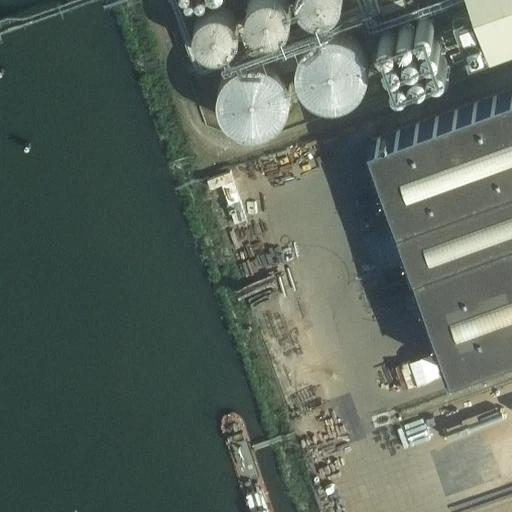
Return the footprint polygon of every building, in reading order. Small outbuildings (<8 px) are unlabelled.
[(183,0),(197,33),(235,18),(227,0),(183,0)] [(245,0),(250,10),(270,0),(245,0)] [(377,0),(379,4),(381,11),(404,3),(402,0),(377,0)] [(469,0),(453,0),(457,11),(471,6),(469,0)] [(511,0),(472,0),(491,52),(511,44),(511,0)] [(415,21),(427,16),(423,3),(410,8),(415,21)] [(351,86),(354,7),(314,5),(314,17),(298,17),(295,83),(351,86)] [(384,18),(373,21),(377,35),(388,32),(384,18)] [(278,98),(280,49),(217,47),(215,109),(259,110),(260,97),(278,98)] [(511,86),(384,133),(368,138),(399,220),(452,370),(511,348),(511,86)] [(314,123),(174,160),(187,208),(327,172),(314,123)] [(266,214),(246,220),(251,236),(271,229),(266,214)]
